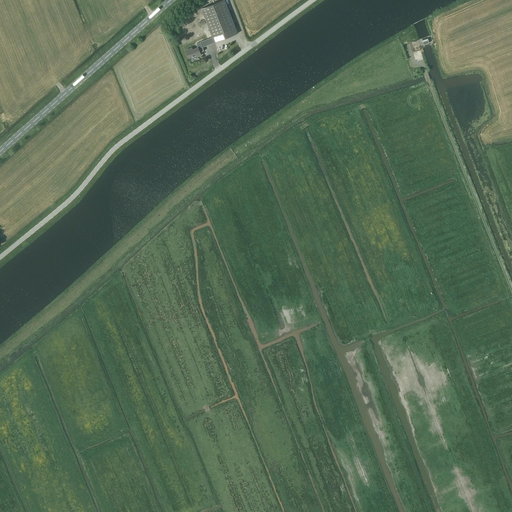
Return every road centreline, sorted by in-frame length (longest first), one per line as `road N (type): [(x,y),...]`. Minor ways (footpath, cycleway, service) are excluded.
road 1 (unclassified): [(0,258),(141,127),(314,0)]
road 2 (tertiary): [(0,152),(172,0)]
road 3 (track): [(476,0),(436,21),(441,60),(453,69),(450,56)]
